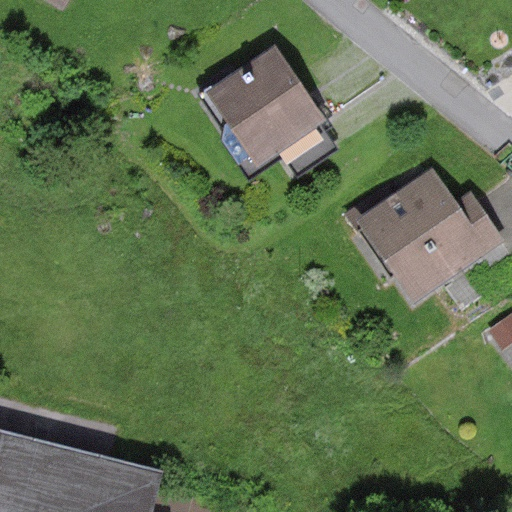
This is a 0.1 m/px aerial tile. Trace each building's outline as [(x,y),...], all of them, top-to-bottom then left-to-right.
[(35,0),(61,15),(70,0),(35,0)] [(323,127),(276,53),(207,100),(256,175),(323,127)] [(455,207),(433,171),(382,208),(374,196),(347,216),(414,311),(505,245),(472,196),(455,207)] [(0,511),(155,511),(160,487),(163,473),(0,434),(0,511)] [(259,511),(160,487),(155,511),(259,511)]
